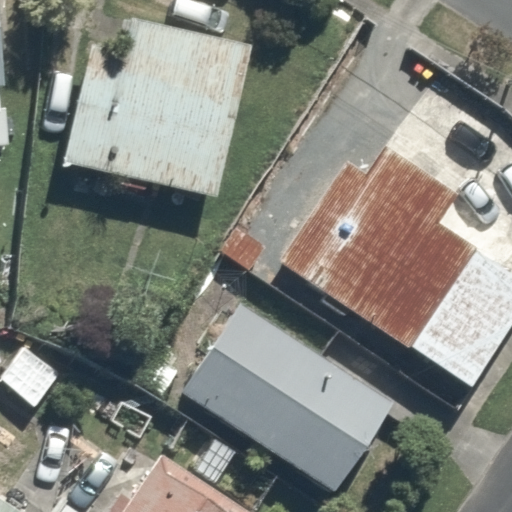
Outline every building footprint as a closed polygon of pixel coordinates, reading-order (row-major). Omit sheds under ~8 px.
[(57,159),(212,193),(245,40),(125,14),(117,47),(83,39),(57,159)] [(466,382),(511,306),(511,257),(469,232),(480,213),(440,189),(463,151),(483,118),(428,83),(355,171),(325,148),(249,249),(263,259),(466,382)] [(217,287),(155,385),(321,489),(383,390),(217,287)] [(18,333),(0,353),(0,383),(25,405),(57,366),(18,333)] [(268,511),(271,507),(130,437),(94,511),(268,511)] [(13,511),(0,501),(0,511),(13,511)]
